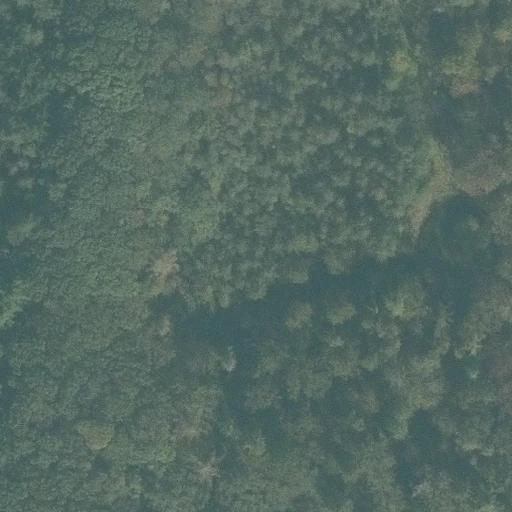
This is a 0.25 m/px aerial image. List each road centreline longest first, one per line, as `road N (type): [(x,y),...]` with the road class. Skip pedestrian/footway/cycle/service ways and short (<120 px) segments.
road 1 (track): [(0,323),(54,181),(79,0)]
road 2 (track): [(35,511),(0,387),(17,511)]
